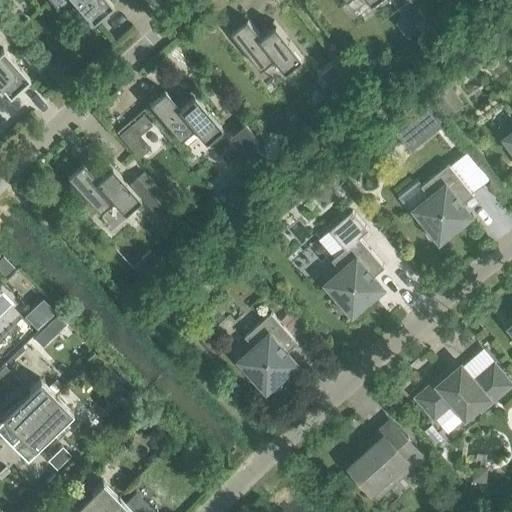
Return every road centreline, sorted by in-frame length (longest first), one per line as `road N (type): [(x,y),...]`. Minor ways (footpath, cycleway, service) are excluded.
road 1 (residential): [(216,511),(511,248)]
road 2 (residential): [(0,183),(209,0)]
